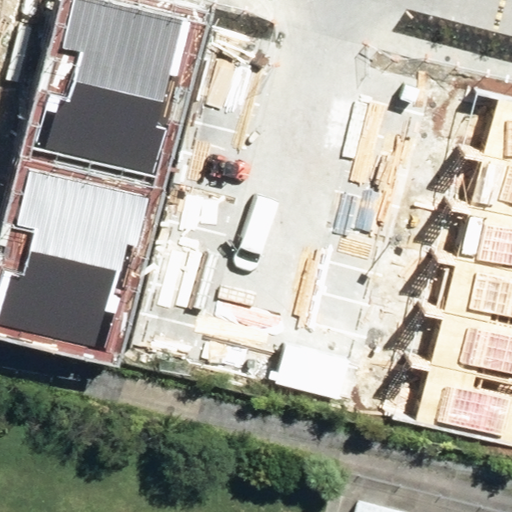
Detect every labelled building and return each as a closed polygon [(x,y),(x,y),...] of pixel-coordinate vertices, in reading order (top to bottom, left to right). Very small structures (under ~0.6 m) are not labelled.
[(184,69),(197,21),(119,0),(76,0),(64,45),(83,51),(70,99),(51,94),(37,143),(156,175),(170,124),(161,121),(176,67),(184,69)] [(511,99),(510,99),(496,152),(511,156),(511,99)] [(511,156),(496,152),(482,205),(511,212),(511,156)] [(139,240),(152,191),(33,160),(18,216),(37,221),(24,269),(5,264),(0,283),(0,315),(110,345),(124,294),(116,292),(131,237),(139,240)] [(511,212),(482,205),(469,257),(511,268),(511,212)] [(511,268),(469,257),(455,310),(511,324),(511,268)] [(511,324),(455,310),(442,362),(511,380),(511,324)] [(511,380),(442,362),(428,415),(511,436),(511,380)] [(357,511),(409,511),(361,499),(357,511)]
